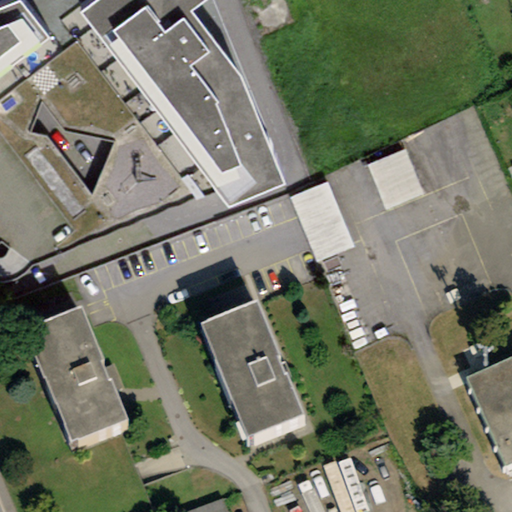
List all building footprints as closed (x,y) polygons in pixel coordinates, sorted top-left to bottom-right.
[(0,263),(9,275),(50,256),(60,280),(228,210),(284,185),(241,75),(191,14),(207,0),(18,0),(19,2),(0,8),(0,263)] [(369,168),(389,213),(427,197),(407,152),(369,168)] [(319,265),(357,249),(329,184),(291,199),(319,265)] [(301,416),(257,301),(201,323),(246,437),(301,416)] [(104,367),(81,307),(25,329),(70,444),(126,422),(114,392),(104,367)] [(511,358),(465,377),(502,467),(511,463),(511,358)] [(114,363),(104,367),(114,392),(124,389),(114,363)] [(227,511),(222,498),(185,511),(227,511)]
